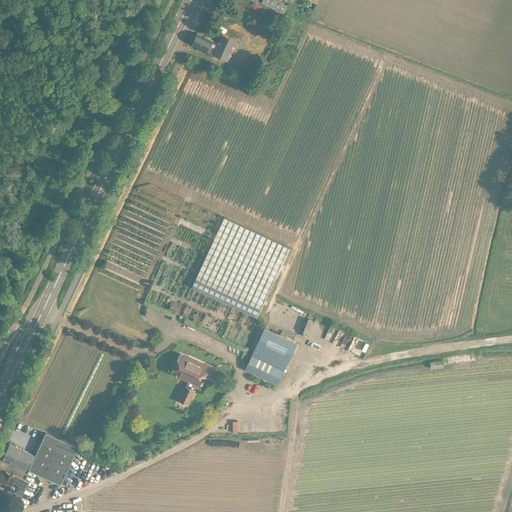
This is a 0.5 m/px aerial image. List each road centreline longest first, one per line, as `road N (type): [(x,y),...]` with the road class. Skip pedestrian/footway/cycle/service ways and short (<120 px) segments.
road 1 (unclassified): [(32,511),(323,378),(511,340)]
road 2 (secondary): [(0,401),(190,0)]
road 3 (track): [(281,511),(295,391)]
